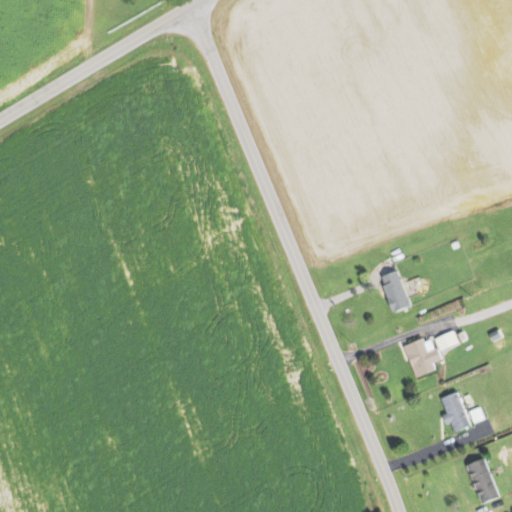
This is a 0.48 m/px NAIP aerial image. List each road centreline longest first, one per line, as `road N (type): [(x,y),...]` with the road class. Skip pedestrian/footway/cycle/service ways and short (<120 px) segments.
road 1 (residential): [(399,511),(192,8)]
road 2 (residential): [(0,122),(204,0)]
